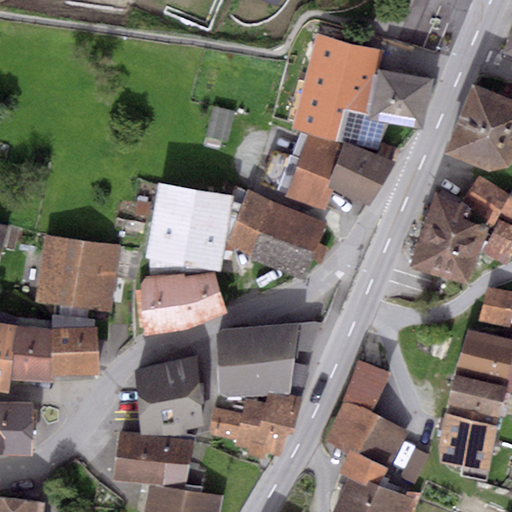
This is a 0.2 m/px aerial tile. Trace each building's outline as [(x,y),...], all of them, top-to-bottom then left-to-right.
[(511,23),(500,51),(511,55),(511,23)] [(377,53),(306,36),(284,128),(306,133),(331,139),(338,109),(369,86),(373,68),(377,53)] [(424,76),(373,68),(369,86),(364,116),(389,120),(416,124),(424,76)] [(338,109),(331,139),(340,146),(371,159),(389,120),(364,116),(369,86),(338,109)] [(511,166),(511,101),(480,88),(450,156),(506,180),(511,166)] [(321,190),(337,154),(306,140),(282,194),(313,207),(321,190)] [(371,159),(340,146),(337,154),(321,190),(367,208),(385,164),(371,159)] [(478,181),(464,197),(462,203),(487,212),(498,216),(507,194),(478,181)] [(226,197),(150,186),(139,257),(215,269),(226,197)] [(282,206),(246,193),(225,247),(304,281),(325,223),(282,206)] [(462,203),(431,193),(406,264),(462,283),(487,212),(462,203)] [(511,232),(494,225),(483,252),(507,262),(511,249),(511,232)] [(124,248),(45,237),(36,301),(116,312),(124,248)] [(182,273),(136,280),(142,338),(184,329),(224,312),(211,276),(183,280),(182,273)] [(480,318),(509,325),(511,312),(511,297),(486,291),(480,318)] [(297,323),(210,333),(213,398),(289,395),(297,323)] [(13,326),(0,324),(0,392),(2,393),(5,379),(13,326)] [(44,327),(13,326),(5,379),(47,385),(47,377),(44,332),(44,327)] [(95,329),(44,332),(47,377),(97,375),(95,329)] [(511,353),(511,341),(462,329),(449,381),(501,395),(511,353)] [(511,353),(501,395),(511,397),(511,353)] [(389,374),(357,361),(340,400),(373,414),(389,374)] [(194,363),(129,370),(136,435),(201,428),(194,363)] [(449,381),(443,416),(495,427),(501,395),(449,381)] [(373,414),(340,400),(320,446),(345,457),(382,474),(394,479),(414,433),(373,414)] [(290,402),(213,408),(205,449),(277,459),(290,402)] [(30,409),(0,408),(0,452),(29,453),(30,409)] [(495,427),(443,416),(435,455),(437,463),(486,473),(495,427)] [(188,442),(115,433),(109,481),(148,485),(182,489),(184,472),(188,442)] [(382,474),(345,457),(336,477),(345,481),(372,492),(382,474)] [(182,489),(148,485),(144,511),(220,511),(225,476),(184,472),(182,489)] [(372,492),(345,481),(330,511),(406,511),(410,505),(372,492)]
